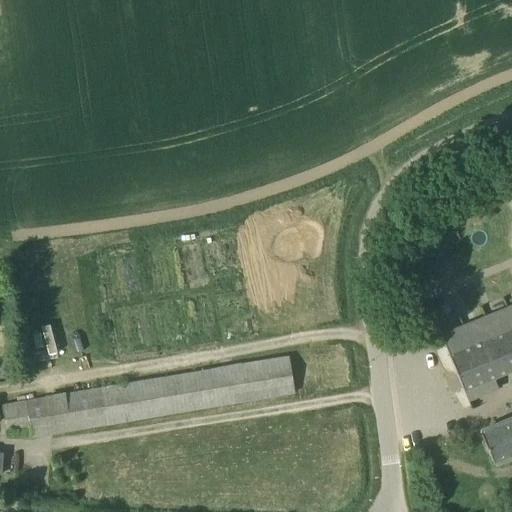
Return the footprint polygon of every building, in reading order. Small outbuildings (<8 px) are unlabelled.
[(211,243),(212,264),(234,263),(233,242),(211,243)] [(511,369),(511,306),(440,336),(440,337),(441,336),(449,355),(463,390),(465,389),(494,377),(511,369)] [(22,314),(23,356),(38,355),(37,313),(22,314)] [(289,357),(2,406),(6,428),(29,424),(31,437),(294,392),(289,357)] [(511,419),(483,431),(481,432),(494,464),(511,456),(511,419)]
